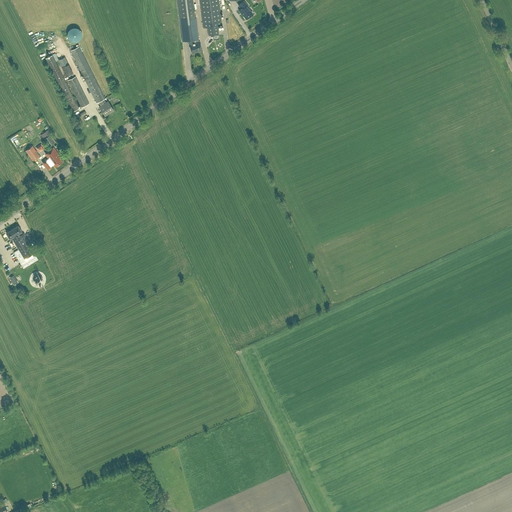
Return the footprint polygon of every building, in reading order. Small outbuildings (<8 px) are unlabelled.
[(192,0),(176,0),(182,41),(188,41),(189,42),(188,42),(192,53),(202,50),(200,42),(198,43),(197,40),(198,39),(196,17),(194,18),(192,0)] [(207,35),(218,34),(217,26),(221,25),(218,0),(199,0),(202,27),(206,27),(207,35)] [(252,14),(248,8),(248,7),(244,1),(238,5),(240,8),(238,10),(240,13),(241,12),(245,19),(252,14)] [(74,42),(75,41),(77,41),(78,41),(79,40),(80,39),(80,38),(81,37),(81,36),(81,34),(81,33),(81,32),(80,31),(80,30),(79,29),(78,28),(77,27),(75,27),(74,27),(73,27),(72,27),(70,28),(69,29),(68,30),(68,31),(67,32),(67,33),(67,34),(67,36),(67,37),(68,39),(69,40),(70,41),(72,41),(73,41),(74,42)] [(105,102),(103,99),(105,98),(79,46),(70,51),(96,103),(99,101),(101,105),(99,106),(105,116),(113,110),(107,101),(105,102)] [(72,112),(79,108),(64,78),(52,55),(45,58),(57,81),(57,82),(72,112)] [(68,63),(65,57),(58,60),(61,67),(68,63)] [(81,107),(89,103),(75,76),(68,80),(81,107)] [(49,146),(55,142),(49,135),(51,133),(48,129),(40,135),(49,146)] [(32,161),(39,156),(32,145),(25,151),(32,161)] [(55,166),(62,161),(59,157),(60,156),(53,147),(45,153),(48,157),(42,162),(47,169),(52,166),(50,164),(52,162),(55,166)] [(21,231),(18,225),(6,232),(9,238),(11,237),(24,259),(32,254),(28,246),(30,244),(23,233),(21,234),(20,232),(21,231)] [(8,276),(13,284),(18,282),(13,275),(10,277),(9,275),(8,276)]
